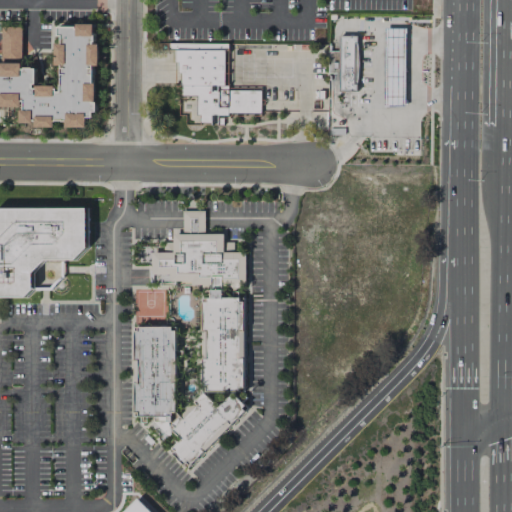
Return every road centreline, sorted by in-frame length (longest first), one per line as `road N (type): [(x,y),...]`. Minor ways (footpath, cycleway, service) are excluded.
road 1 (residential): [(313,165),(0,160)]
road 2 (primary): [(461,0),(459,294)]
road 3 (motorway): [(421,351),(260,511)]
road 4 (residential): [(132,161),(132,0)]
road 5 (primary): [(507,416),(510,276)]
road 6 (primary): [(509,126),(509,0)]
